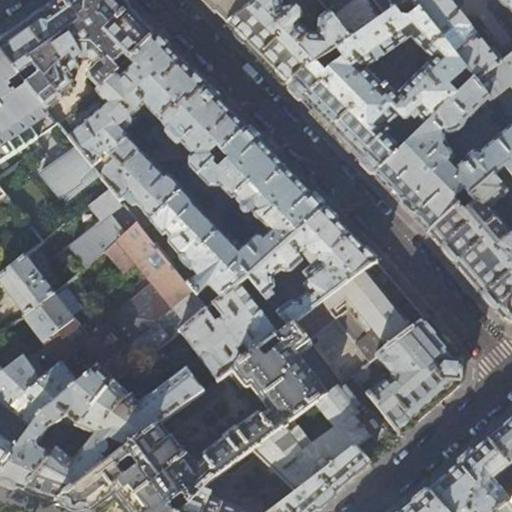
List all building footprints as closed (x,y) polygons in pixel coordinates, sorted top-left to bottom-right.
[(60,0),(0,42),(0,54),(46,111),(62,99),(60,96),(72,88),(73,82),(70,78),(71,77),(70,76),(80,69),(78,61),(89,61),(90,62),(82,70),(80,86),(88,83),(88,84),(96,94),(115,76),(119,72),(114,67),(124,57),(129,62),(155,37),(132,13),(118,0),(60,0)] [(202,0),(227,25),(262,2),(260,0),(202,0)] [(282,0),(281,0),(265,0),(262,2),(227,25),(263,61),(288,87),(307,68),(309,70),(315,66),(335,53),(352,43),(333,18),(329,13),(319,21),(319,36),(312,36),(298,26),(302,22),(301,14),(294,6),(282,9),(282,0)] [(410,0),(355,0),(333,18),(352,43),(396,12),(411,1),(410,0)] [(419,0),(413,4),(420,13),(467,73),(474,82),(477,85),(502,66),(491,52),(485,51),(448,4),(448,0),(419,0)] [(511,0),(497,0),(498,0),(501,4),(501,5),(503,6),(505,8),(507,9),(510,10),(511,12),(511,0)] [(331,68),(324,75),(315,66),(309,70),(307,68),(288,87),(332,132),(375,176),(402,150),(389,136),(393,131),(398,132),(405,126),(404,120),(406,121),(408,122),(410,121),(412,120),(413,120),(417,116),(427,126),(457,97),(450,90),(467,73),(420,13),(409,20),(403,19),(396,12),(352,43),(335,53),(341,62),(331,68)] [(155,37),(129,62),(136,68),(133,68),(125,76),(124,77),(124,78),(124,79),(124,80),(125,81),(122,83),(115,76),(96,94),(102,101),(103,102),(109,106),(68,139),(73,144),(93,170),(104,162),(102,159),(105,156),(108,156),(112,161),(113,160),(117,164),(125,171),(142,155),(129,141),(130,140),(121,131),(145,108),(160,123),(172,111),(175,113),(185,104),(188,106),(206,89),(181,64),(155,37)] [(46,111),(0,54),(0,165),(57,126),(46,111)] [(511,57),(502,66),(477,85),(491,104),(509,127),(511,130),(511,57)] [(491,104),(477,85),(474,82),(457,97),(427,126),(402,150),(375,176),(403,205),(429,233),(506,167),(511,162),(511,130),(509,127),(480,155),(478,154),(477,154),(475,154),(474,154),(472,155),(470,156),(470,157),(469,158),(468,159),(467,161),(467,162),(467,164),(467,165),(467,167),(461,173),(451,170),(449,168),(454,160),(456,157),(453,153),(440,140),(443,137),(444,137),(450,137),(453,137),(453,138),(454,138),(455,139),(456,139),(468,127),(466,124),(476,115),(476,116),(477,116),(478,116),(479,116),(480,115),(491,104)] [(172,111),(160,123),(156,126),(169,138),(165,142),(171,148),(175,145),(176,146),(177,147),(178,147),(179,147),(180,146),(181,146),(181,145),(193,157),(190,161),(190,169),(199,178),(246,130),(226,110),(206,89),(188,106),(185,104),(175,113),(172,111)] [(246,130),(199,178),(211,190),(220,191),(221,190),(233,202),(236,201),(243,208),(242,208),(242,210),(242,211),(242,212),(243,213),(243,214),(244,215),(245,216),(244,217),(252,225),(257,220),(272,235),(265,241),(263,240),(257,239),(240,254),(195,209),(191,202),(183,194),(153,224),(164,239),(168,236),(171,239),(170,247),(171,248),(162,255),(171,266),(180,259),(186,259),(186,261),(187,262),(188,264),(189,265),(190,266),(191,267),(193,268),(193,271),(199,279),(188,287),(193,293),(207,310),(212,307),(239,286),(248,279),(324,210),(285,170),(246,130)] [(93,170),(73,144),(51,162),(53,165),(39,175),(59,201),(61,199),(64,202),(98,176),(93,170)] [(125,171),(117,164),(108,173),(107,174),(106,177),(105,179),(104,181),(104,183),(109,189),(122,205),(130,198),(153,224),(183,194),(181,192),(175,185),(175,184),(171,181),(167,179),(166,180),(142,155),(125,171)] [(511,174),(506,167),(429,233),(470,280),(506,322),(511,322),(511,174)] [(109,189),(87,207),(99,224),(68,250),(84,269),(86,268),(104,253),(138,225),(122,205),(109,189)] [(248,279),(289,328),(294,324),(376,263),(350,236),(324,210),(248,279)] [(144,233),(138,225),(104,253),(123,276),(125,273),(135,265),(156,246),(144,233)] [(162,255),(156,246),(135,265),(151,286),(173,268),(171,266),(162,255)] [(0,284),(24,316),(54,295),(25,257),(0,275),(0,284)] [(403,294),(376,263),(294,324),(309,343),(336,322),(368,361),(374,356),(424,318),(403,294)] [(188,287),(173,268),(151,286),(110,322),(121,336),(117,340),(106,325),(88,341),(52,370),(38,382),(15,403),(8,411),(32,429),(44,413),(98,369),(130,343),(193,293),(188,287)] [(105,291),(86,268),(84,269),(54,295),(24,316),(23,317),(42,342),(73,319),(89,306),(105,291)] [(137,287),(125,273),(123,276),(105,291),(89,306),(101,319),(137,287)] [(239,286),(212,307),(220,317),(213,322),(205,312),(179,332),(216,382),(220,380),(234,370),(243,363),(236,353),(243,347),(251,357),(277,337),(239,286)] [(205,312),(207,310),(193,293),(130,343),(143,359),(179,332),(205,312)] [(424,318),(374,356),(388,374),(391,374),(390,375),(390,377),(390,379),(391,381),(391,382),(387,385),(386,384),(385,383),(383,384),(367,396),(400,436),(426,414),(459,386),(460,360),(424,318)] [(88,341),(73,319),(42,342),(56,360),(49,366),(52,370),(88,341)] [(6,326),(1,331),(0,331),(0,374),(1,373),(0,371),(0,354),(1,356),(24,336),(14,322),(6,326)] [(294,324),(289,328),(277,337),(251,357),(243,363),(234,370),(247,387),(249,388),(251,387),(270,411),(263,416),(262,414),(261,414),(259,414),(204,454),(203,456),(203,457),(204,458),(205,459),(199,464),(194,458),(189,453),(163,422),(127,450),(108,464),(56,503),(82,511),(182,511),(213,480),(251,451),(291,420),(313,403),(338,384),(309,343),(294,324)] [(121,390),(114,383),(75,429),(94,436),(73,462),(58,450),(23,491),(45,499),(56,503),(108,464),(97,455),(99,455),(100,456),(102,456),(104,455),(105,454),(107,453),(112,443),(127,450),(163,422),(184,407),(203,393),(186,370),(192,365),(179,348),(121,390)] [(21,358),(1,373),(0,374),(0,404),(8,411),(15,403),(38,382),(21,358)] [(32,429),(27,435),(19,446),(16,451),(0,471),(0,483),(7,486),(23,492),(23,491),(58,450),(75,429),(114,383),(118,378),(121,376),(112,365),(103,373),(98,369),(44,413),(32,429)] [(369,378),(369,376),(369,375),(369,372),(363,365),(350,375),(360,388),(369,381),(369,378)] [(226,388),(220,380),(216,382),(203,393),(184,407),(190,415),(226,388)] [(340,382),(338,384),(313,403),(333,428),(310,446),(291,420),(251,451),(294,494),(354,447),(368,464),(400,436),(367,396),(366,394),(356,401),(340,382)] [(511,418),(487,441),(509,466),(511,463),(511,418)] [(1,421),(0,421),(0,471),(16,451),(2,440),(11,428),(1,421)] [(19,446),(27,435),(18,429),(10,439),(19,446)] [(493,480),(509,466),(487,441),(404,511),(496,511),(511,502),(493,480)] [(312,511),(368,464),(354,447),(294,494),(274,510),(271,511),(312,511)] [(216,484),(213,480),(182,511),(271,511),(274,510),(244,498),(241,501),(238,508),(208,498),(216,484)] [(511,511),(511,500),(511,502),(496,511),(511,511)]
